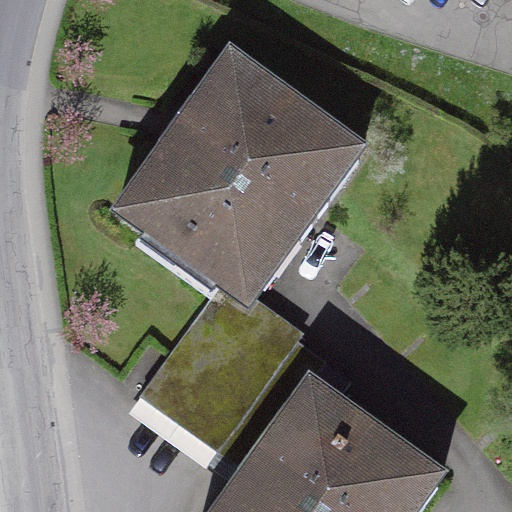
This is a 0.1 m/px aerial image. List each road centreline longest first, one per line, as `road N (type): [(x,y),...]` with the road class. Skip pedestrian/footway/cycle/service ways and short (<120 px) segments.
road 1 (residential): [(0,148),(38,511)]
road 2 (residential): [(15,0),(0,129)]
